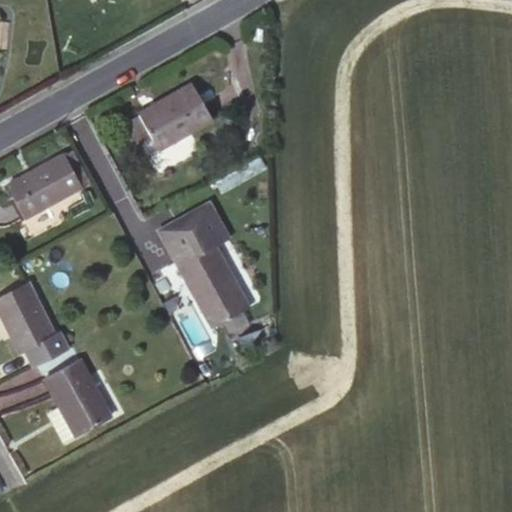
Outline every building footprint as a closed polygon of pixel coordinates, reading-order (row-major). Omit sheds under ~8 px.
[(192,83),(139,114),(159,150),(212,119),(192,83)] [(64,155),(8,186),(25,218),(82,187),(64,155)] [(212,210),(208,203),(195,210),(199,217),(212,210)] [(172,254),(192,291),(199,287),(219,324),(228,319),(244,310),(249,308),(215,246),(228,239),(212,210),(199,217),(195,210),(160,230),(173,254),(172,254)] [(26,349),(34,366),(67,348),(60,333),(53,336),(28,284),(0,298),(0,312),(19,353),(26,349)] [(199,287),(192,291),(212,328),(219,324),(199,287)] [(248,320),(244,310),(228,319),(232,328),(248,320)] [(80,361),(46,380),(76,435),(110,416),(80,361)]
